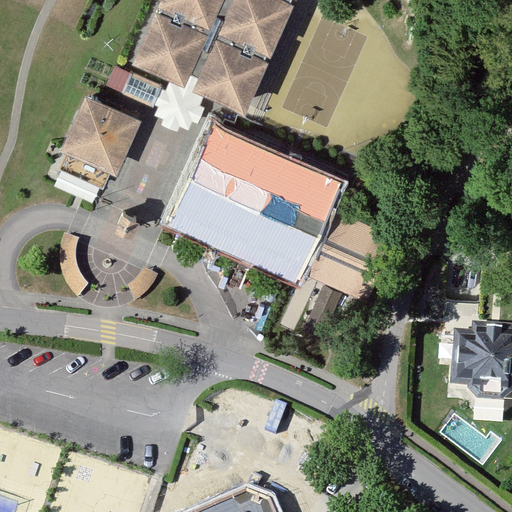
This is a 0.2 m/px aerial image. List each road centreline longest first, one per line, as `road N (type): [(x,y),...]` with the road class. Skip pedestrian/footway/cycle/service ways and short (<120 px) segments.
road 1 (residential): [(366,430),(328,404),(225,359),(106,331),(0,318)]
road 2 (residential): [(366,430),(385,381),(394,308),(455,165)]
road 3 (residential): [(455,165),(476,0)]
road 4 (residential): [(475,511),(366,430)]
